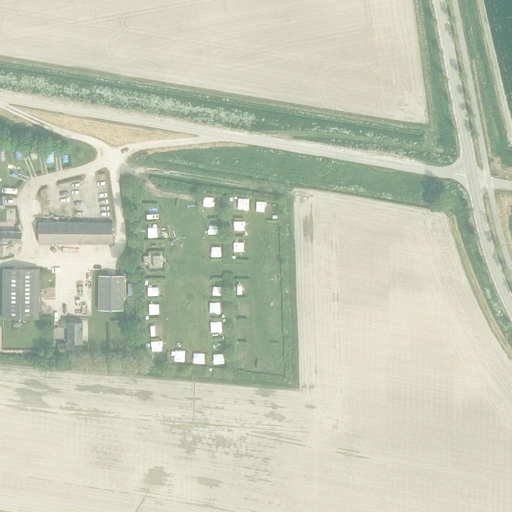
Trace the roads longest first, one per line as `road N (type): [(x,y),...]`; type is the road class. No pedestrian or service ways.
road 1 (unclassified): [(470,178),(0,98)]
road 2 (secondary): [(470,178),(441,0)]
road 3 (secondary): [(511,306),(470,178)]
